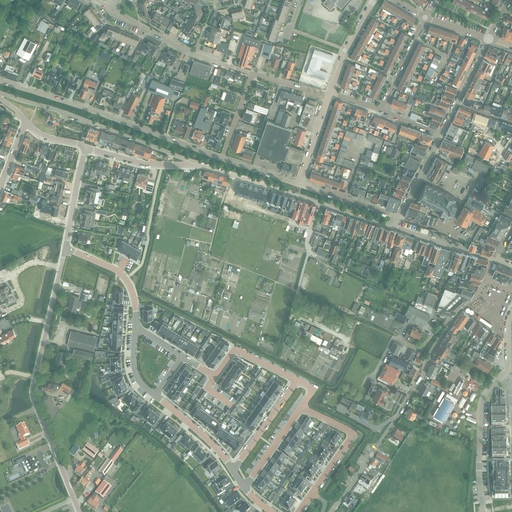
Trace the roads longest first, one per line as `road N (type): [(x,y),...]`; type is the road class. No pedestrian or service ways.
road 1 (residential): [(78,511),(32,394),(65,248)]
road 2 (residential): [(221,159),(0,81)]
road 3 (residential): [(331,511),(451,318)]
road 4 (residential): [(393,226),(192,162)]
road 5 (unclassified): [(482,511),(480,400),(505,372),(511,314)]
road 6 (residential): [(192,162),(0,92)]
road 7 (residential): [(112,11),(252,74)]
road 8 (residential): [(301,407),(351,437),(299,511)]
road 9 (residential): [(296,380),(235,349),(213,377),(183,357)]
road 10 (residential): [(419,177),(464,198),(446,228),(398,216)]
